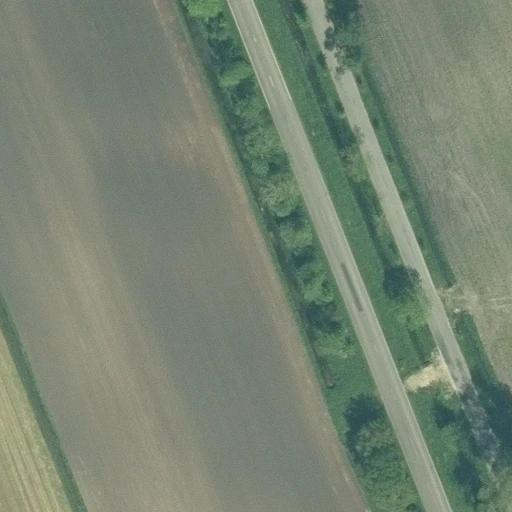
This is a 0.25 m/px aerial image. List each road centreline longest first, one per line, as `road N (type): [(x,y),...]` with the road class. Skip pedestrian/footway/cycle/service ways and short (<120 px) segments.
road 1 (tertiary): [(439,511),(240,0)]
road 2 (unclassified): [(511,500),(312,0)]
